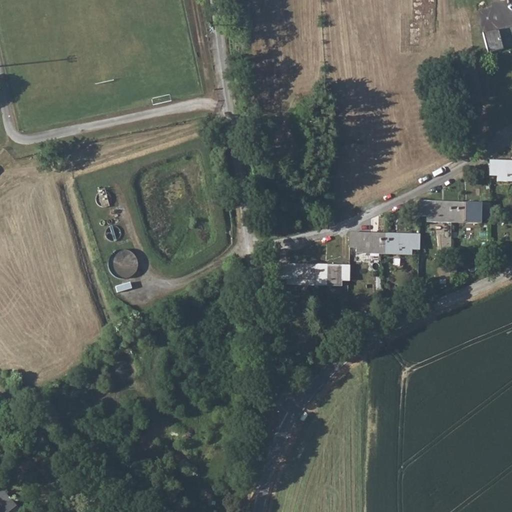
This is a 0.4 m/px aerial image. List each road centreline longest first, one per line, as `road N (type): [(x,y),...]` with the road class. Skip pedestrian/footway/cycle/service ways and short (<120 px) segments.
road 1 (residential): [(218,0),(270,388),(288,423)]
road 2 (residential): [(511,269),(354,352),(288,423)]
road 3 (track): [(0,192),(163,137),(239,124)]
